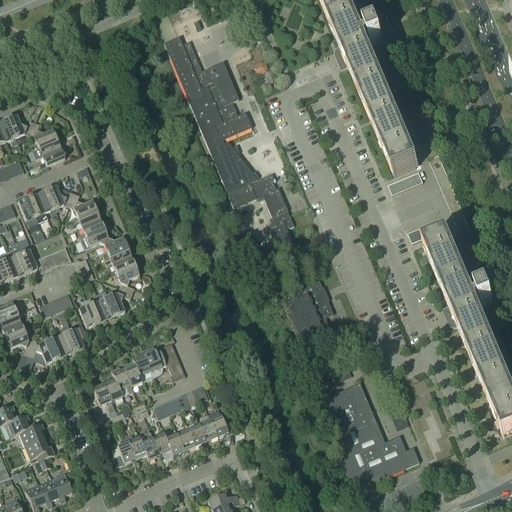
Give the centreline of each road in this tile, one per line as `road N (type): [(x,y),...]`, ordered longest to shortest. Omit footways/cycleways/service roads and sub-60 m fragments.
road 1 (residential): [(430,349),(393,364),(285,101),(322,86),(379,225)]
road 2 (residential): [(51,397),(160,313),(167,299),(109,153)]
road 3 (residential): [(438,201),(379,50),(390,44),(381,22),(369,27),(358,0)]
road 4 (residential): [(511,368),(489,312),(502,307),(492,283),(479,288),(438,201)]
road 5 (residential): [(260,511),(233,465),(106,511)]
road 6 (secondary): [(445,0),(511,157)]
road 7 (residential): [(109,153),(90,123),(46,98),(21,95),(0,105)]
road 8 (residential): [(379,225),(430,349)]
road 9 (tertiary): [(0,50),(121,0)]
road 10 (residential): [(479,464),(430,349)]
road 11 (residential): [(100,511),(51,397)]
